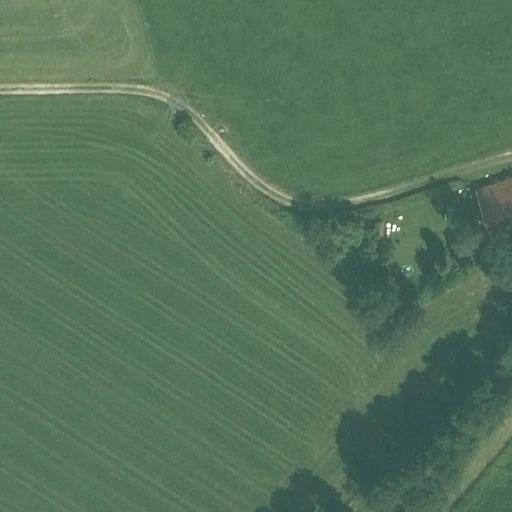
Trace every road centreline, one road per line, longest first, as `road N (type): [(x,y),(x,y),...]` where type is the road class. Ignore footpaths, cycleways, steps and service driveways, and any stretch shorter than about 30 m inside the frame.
road 1 (track): [(511,154),(352,205),(281,198),(196,111),(151,81),(0,77)]
road 2 (track): [(345,511),(511,349)]
